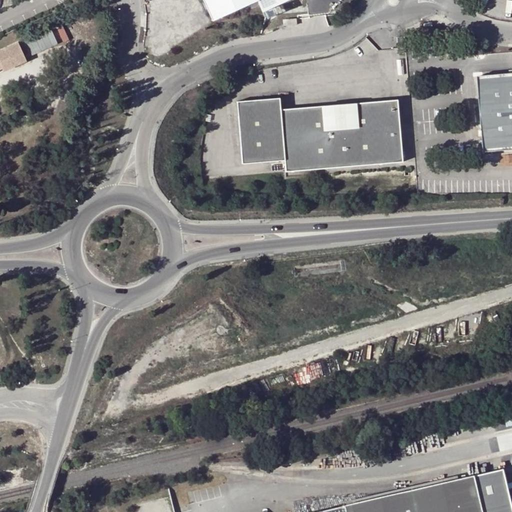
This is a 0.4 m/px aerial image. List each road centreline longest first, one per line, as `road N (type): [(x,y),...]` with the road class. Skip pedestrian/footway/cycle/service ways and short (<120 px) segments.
road 1 (secondary): [(178,262),(432,223)]
road 2 (secondary): [(432,223),(177,227)]
road 3 (unclassified): [(162,90),(219,62),(343,33),(380,9)]
